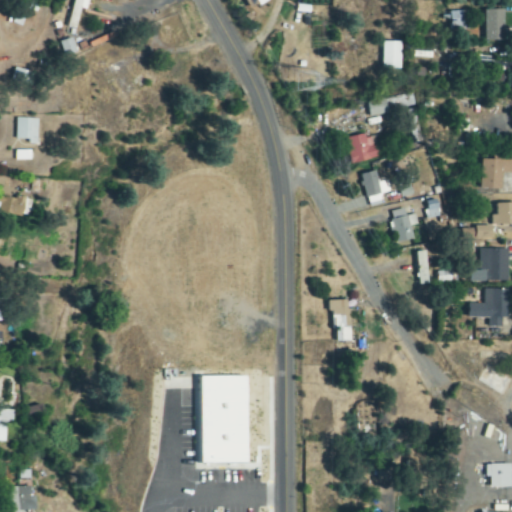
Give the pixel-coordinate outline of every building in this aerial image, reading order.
[(78,27),(80,9),(87,10),(88,0),(73,0),(70,26),(78,27)] [(268,0),(244,0),(250,11),(269,1),(268,0)] [(484,42),(504,42),(503,10),(483,10),(484,42)] [(382,71),(400,71),(401,43),(382,43),(382,71)] [(413,106),(410,93),(366,104),(369,117),(413,106)] [(15,139),(27,140),(27,144),(36,144),(37,118),(16,118),(15,139)] [(379,157),(376,146),(375,146),(373,137),(365,139),(364,134),(346,138),(352,164),(379,157)] [(480,187),(502,187),(502,174),(511,173),(511,156),(496,156),(496,160),(480,160),(480,187)] [(381,204),(379,194),(389,192),(388,181),(378,183),(376,171),(361,174),(366,201),(371,200),(372,206),(381,204)] [(0,213),(20,218),(25,200),(14,197),(13,199),(0,196),(0,213)] [(496,215),(490,215),(490,225),(511,224),(511,202),(495,203),(496,215)] [(389,212),(396,244),(413,240),(410,227),(417,225),(414,215),(406,217),(404,209),(389,212)] [(507,282),(508,249),(478,249),(478,260),(484,261),(483,271),(470,271),(470,281),(507,282)] [(426,285),(425,252),(414,252),(415,285),(426,285)] [(468,304),(468,318),(488,318),(487,327),(501,327),(501,318),(508,318),(508,290),(483,289),(483,305),(468,304)] [(336,342),(350,342),(349,300),(327,301),(327,313),(330,313),(331,331),(335,331),(336,342)] [(26,416),(43,414),(43,405),(25,407),(26,416)] [(11,411),(0,409),(0,442),(2,442),(4,423),(10,423),(11,411)] [(418,475),(417,461),(405,461),(406,475),(418,475)] [(511,464),(485,465),(485,478),(489,478),(490,488),(511,488),(511,464)]
